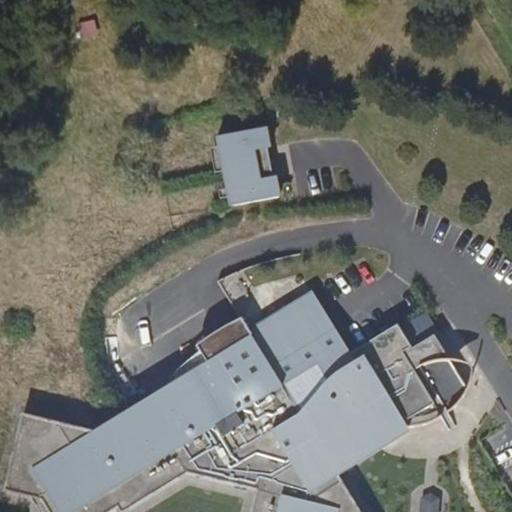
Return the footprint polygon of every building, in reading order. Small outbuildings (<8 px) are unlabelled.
[(266,128),(217,138),(231,206),(280,196),(276,177),(272,178),(266,148),(270,147),(266,128)] [(312,290),(248,329),(252,336),(316,296),(312,290)] [(5,490),(41,499),(49,511),(111,511),(118,508),(120,511),(122,511),(187,473),(258,490),(252,511),(358,511),(338,478),(323,455),(396,411),(406,428),(424,426),(440,419),(453,411),(468,388),(450,359),(441,359),(431,361),(416,368),(411,371),(401,354),(411,348),(413,347),(399,324),(351,353),(317,296),(316,296),(252,336),(248,329),(241,319),(197,345),(201,350),(208,363),(175,383),(94,432),(24,415),(5,490)] [(441,359),(450,359),(435,335),(411,349),(411,348),(401,354),(411,371),(416,368),(431,361),(441,359)] [(208,363),(201,350),(167,371),(175,383),(208,363)] [(323,455),(338,478),(410,434),(406,428),(396,411),(323,455)] [(431,494),(421,498),(420,511),(439,511),(440,500),(431,494)]
